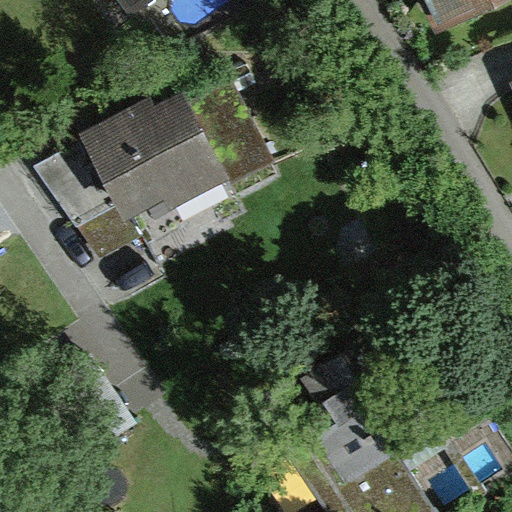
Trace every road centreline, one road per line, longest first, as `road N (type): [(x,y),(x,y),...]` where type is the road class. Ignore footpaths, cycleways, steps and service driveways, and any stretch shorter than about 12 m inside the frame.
road 1 (residential): [(0,182),(119,345),(199,436)]
road 2 (residential): [(511,239),(353,0)]
